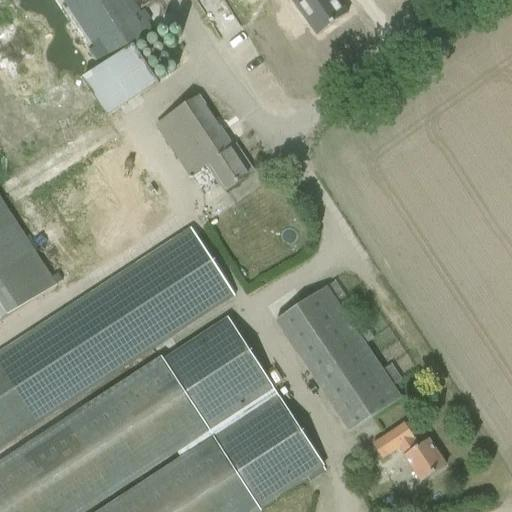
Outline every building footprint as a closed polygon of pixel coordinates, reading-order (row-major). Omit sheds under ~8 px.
[(90,53),(54,0),(0,0),(0,67),(55,151),(92,127),(66,88),(80,79),(106,118),(158,84),(133,47),(153,34),(130,0),(60,0),(94,50),(90,53)] [(290,0),(317,37),(347,15),(335,0),(290,0)] [(198,99),(181,110),(155,128),(198,191),(216,178),(225,191),(249,175),(198,99)] [(24,179),(61,249),(95,231),(93,228),(146,201),(111,133),(24,179)] [(0,202),(0,323),(56,287),(0,202)] [(78,244),(82,254),(121,236),(117,226),(78,244)] [(0,352),(0,448),(234,297),(190,230),(0,352)] [(334,282),(309,300),(274,322),(349,434),(401,400),(393,387),(400,382),(390,366),(382,371),(365,344),(372,339),(362,324),(354,329),(337,303),(345,298),(334,282)] [(259,511),(258,510),(322,468),(226,319),(0,462),(0,511),(259,511)] [(372,445),(381,460),(399,449),(404,457),(403,457),(421,483),(445,467),(427,441),(418,447),(403,424),(372,445)]
